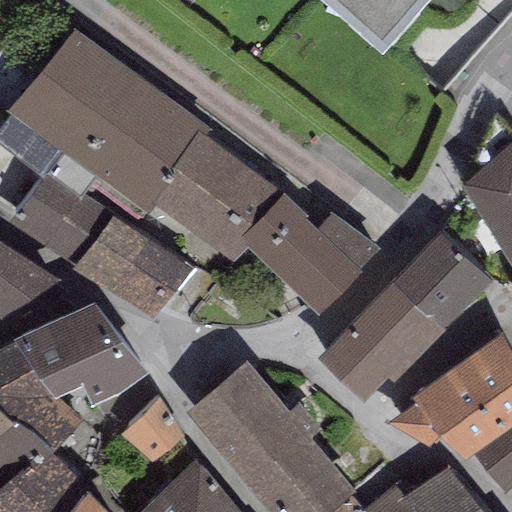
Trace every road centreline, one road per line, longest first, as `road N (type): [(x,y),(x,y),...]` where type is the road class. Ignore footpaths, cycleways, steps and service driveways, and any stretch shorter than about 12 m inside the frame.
road 1 (residential): [(159,327),(257,339),(341,293),(511,98)]
road 2 (unknown): [(95,0),(392,234)]
road 3 (residential): [(159,327),(181,417),(258,511)]
road 4 (residential): [(0,216),(159,327)]
